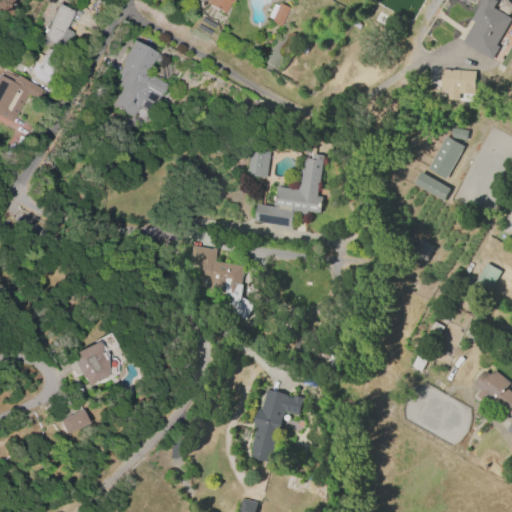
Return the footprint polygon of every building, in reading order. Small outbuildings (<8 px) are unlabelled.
[(230,0),(223,14),(204,3),(206,0),(230,0)] [(511,18),(495,45),(499,47),(493,57),(462,40),(473,22),(470,20),(481,0),(495,0),(497,1),(493,8),(511,18)] [(47,22),(57,3),(72,12),(63,28),(71,32),(64,46),(56,41),(54,45),(40,37),(48,23),(47,22)] [(287,8),(279,26),(268,21),(269,19),(265,17),(271,4),(276,6),(277,3),(287,8)] [(119,64),(133,40),(157,54),(145,74),(165,85),(148,114),(136,107),(131,116),(111,105),(121,89),(111,84),(122,66),(119,64)] [(57,67),(47,84),(31,76),(33,73),(30,72),(35,63),(31,61),(36,53),(43,56),(47,48),(60,55),(55,66),(57,67)] [(20,72),(6,65),(11,53),(26,60),(20,72)] [(440,70),(474,72),(473,94),(459,93),(458,100),(446,100),(447,91),(439,91),(440,70)] [(27,94),(11,122),(0,115),(0,72),(2,74),(4,71),(14,77),(16,74),(43,89),(37,99),(27,94)] [(463,146),(444,179),(427,168),(445,137),(463,146)] [(246,175),(250,148),(269,151),(265,178),(246,175)] [(290,228),(253,223),(255,205),(273,207),(276,186),(297,189),(300,170),(302,171),(304,157),(312,158),(313,154),(322,155),(316,196),(321,197),(319,214),(306,212),(305,215),(292,213),(290,228)] [(420,172),(449,189),(442,202),(412,184),(420,172)] [(433,247),(425,263),(411,256),(418,240),(433,247)] [(211,262),(241,267),(239,285),(240,285),(238,297),(251,305),(243,318),(227,308),(228,296),(226,292),(206,289),(207,282),(194,280),(197,263),(185,261),(188,246),(213,250),(211,262)] [(500,271),(487,293),(472,284),(485,263),(500,271)] [(81,376),(69,355),(95,342),(99,344),(99,350),(103,360),(106,359),(105,376),(87,385),(81,376)] [(410,367),(417,353),(427,359),(420,372),(410,367)] [(504,415),(486,400),(484,402),(476,395),(480,390),(473,384),(484,370),(490,375),(494,370),(509,383),(505,388),(511,393),(511,433),(507,431),(511,421),(511,416),(507,412),(504,415)] [(265,390),(286,396),(286,397),(292,398),(293,396),(303,398),(298,416),(282,412),(271,455),(268,454),(266,462),(248,457),(250,450),(248,449),(254,428),(251,427),(256,409),(259,410),(265,390)] [(57,420),(61,418),(58,412),(77,403),(86,423),(63,434),(57,420)] [(237,511),(241,499),(258,503),(255,511),(237,511)]
